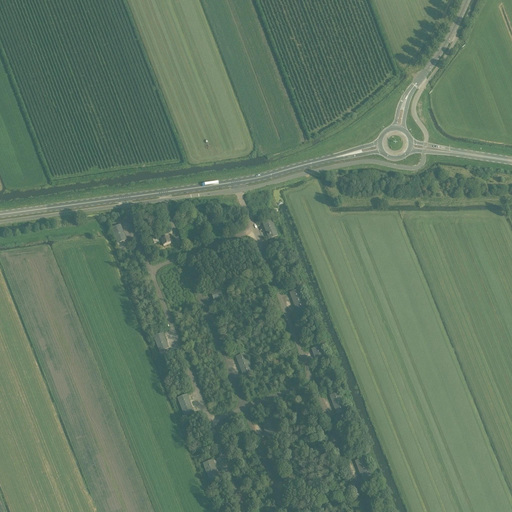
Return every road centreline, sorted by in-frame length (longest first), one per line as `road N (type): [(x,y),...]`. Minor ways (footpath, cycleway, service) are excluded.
road 1 (unclassified): [(0,221),(236,190),(356,162),(416,168),(424,151)]
road 2 (primary): [(0,212),(214,183),(334,157)]
road 3 (unknown): [(148,268),(208,422)]
road 4 (unknown): [(184,255),(243,409)]
road 5 (track): [(448,202),(341,203),(332,167)]
road 6 (unknown): [(234,179),(252,228),(184,255)]
